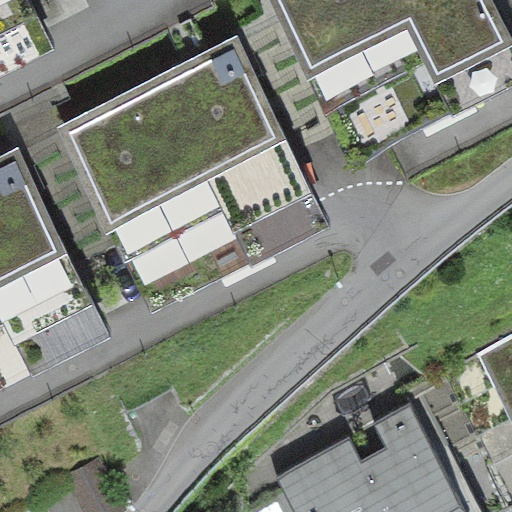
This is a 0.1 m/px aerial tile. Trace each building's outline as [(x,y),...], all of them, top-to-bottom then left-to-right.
[(0,0),(0,65),(56,37),(37,0),(0,0)] [(511,34),(495,0),(300,0),(374,148),(511,79),(511,34)] [(243,31),(73,115),(163,298),(334,214),(243,31)] [(20,149),(0,159),(0,376),(106,325),(20,149)] [(511,336),(478,355),(511,411),(511,336)] [(443,511),(462,502),(408,402),(374,420),(386,440),(362,453),(351,433),(280,471),(302,511),(443,511)] [(100,455),(64,475),(83,511),(112,511),(127,504),(100,455)]
